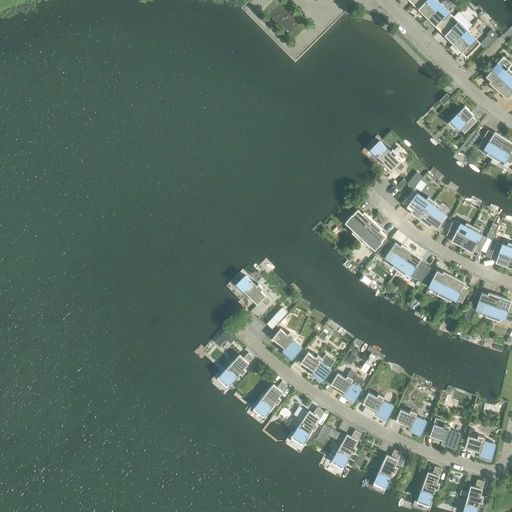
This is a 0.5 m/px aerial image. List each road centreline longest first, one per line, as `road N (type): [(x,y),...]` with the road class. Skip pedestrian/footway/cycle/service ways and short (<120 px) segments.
road 1 (residential): [(511,458),(495,470),(421,451),(303,386),(238,330)]
road 2 (residential): [(511,122),(384,0)]
road 3 (residential): [(511,284),(441,252),(368,195)]
